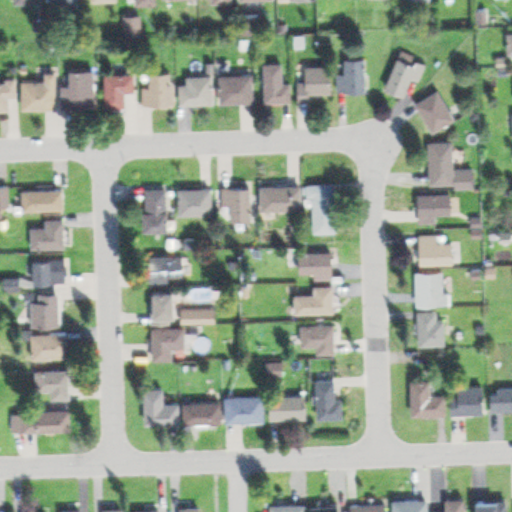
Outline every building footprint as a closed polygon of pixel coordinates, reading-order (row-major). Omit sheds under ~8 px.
[(258,16),(247,17),(249,31),(260,30),(258,16)] [(129,32),(145,31),(145,18),(129,18),(129,32)] [(389,91),(406,98),(414,79),(422,82),(427,68),(403,58),(389,91)] [(344,92),(368,92),(368,60),(351,60),(351,75),(344,75),(344,92)] [(271,101),(296,101),(296,83),(287,83),(287,63),(271,63),(271,101)] [(304,81),(303,101),(315,101),(315,92),(334,92),(334,67),(311,66),(311,82),(304,81)] [(68,88),(68,109),(99,108),(97,70),(76,71),(76,87),(68,88)] [(61,71),(50,71),(50,82),(27,81),(27,109),(60,110),(61,71)] [(147,88),(147,106),(178,106),(178,72),(156,72),(156,88),(147,88)] [(139,91),(139,74),(109,74),(109,108),(129,108),(129,91),(139,91)] [(257,102),(257,75),(227,75),(227,102),(257,102)] [(193,76),(193,85),(184,85),(184,104),(217,104),(217,76),(193,76)] [(0,82),(0,112),(12,112),(12,96),(21,96),(21,82),(0,82)] [(419,105),(436,133),(457,120),(440,92),(419,105)] [(434,187),(476,186),(475,171),(455,172),(455,143),(433,144),(434,187)] [(338,233),(338,185),(316,185),(316,233),(338,233)] [(13,187),(0,186),(0,207),(13,207),(13,187)] [(217,187),(186,187),(186,213),(217,213),(217,187)] [(267,187),(267,210),(305,210),(305,187),(267,187)] [(230,188),(230,203),(238,203),(238,219),(257,219),(257,188),(230,188)] [(151,230),(173,230),(173,189),(151,189),(151,230)] [(68,211),(68,191),(27,191),(27,211),(68,211)] [(453,196),(422,197),(422,224),(438,224),(438,214),(453,214),(453,196)] [(51,230),(38,230),(38,249),(69,249),(69,220),(51,220),(51,230)] [(440,243),(440,236),(424,236),(424,264),(455,264),(455,243),(440,243)] [(336,254),(304,254),(304,272),(319,272),(319,280),(336,280),(336,254)] [(157,284),(174,284),(174,275),(189,275),(189,256),(157,256),(157,284)] [(69,262),(39,262),(39,283),(69,283),(69,262)] [(448,272),(420,272),(420,304),(448,304),(448,272)] [(21,290),(21,282),(7,283),(7,291),(21,290)] [(338,312),(338,287),(319,287),(319,296),(301,296),(301,312),(338,312)] [(177,292),(158,292),(158,323),(177,323),(177,292)] [(63,294),(41,294),(41,326),(63,326),(63,294)] [(221,310),(188,310),(188,323),(221,323),(221,310)] [(441,312),(422,312),(422,345),(450,345),(450,319),(441,319),(441,312)] [(338,325),(308,325),(309,346),(323,346),(323,356),(339,356),(338,325)] [(178,347),(189,347),(189,329),(159,329),(159,360),(178,360),(178,347)] [(38,334),(38,358),(71,358),(71,334),(38,334)] [(275,364),(275,375),(289,376),(290,365),(275,364)] [(56,398),(73,398),(73,372),(41,372),(41,391),(56,391),(56,398)] [(342,420),(342,382),(322,382),(322,420),(342,420)] [(416,416),(448,416),(448,397),(433,397),(433,382),(416,382),(416,416)] [(486,414),(486,388),(464,388),(464,396),(455,396),(455,414),(486,414)] [(150,390),(150,423),(184,423),(184,404),(169,404),(169,390),(150,390)] [(511,391),(496,391),(496,413),(511,412),(511,391)] [(233,423),(268,422),(267,399),(232,399),(233,423)] [(276,420),(310,420),(310,400),(276,400),(276,420)] [(225,404),(189,404),(189,423),(225,423),(225,404)] [(73,413),(18,414),(19,433),(74,432),(73,413)] [(467,511),(468,501),(449,501),(449,511),(467,511)] [(397,502),(397,511),(429,511),(430,502),(397,502)] [(480,511),(511,511),(511,503),(480,503),(480,511)]
